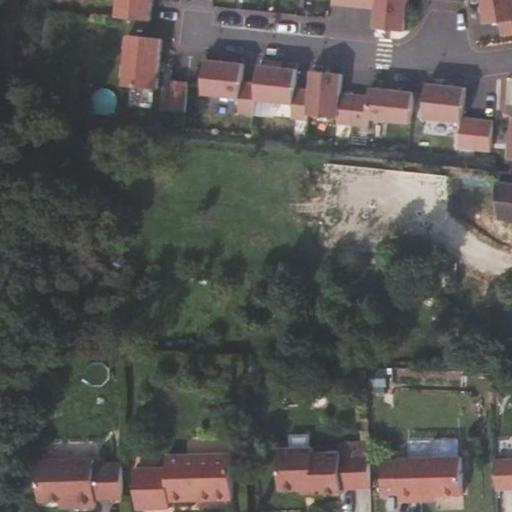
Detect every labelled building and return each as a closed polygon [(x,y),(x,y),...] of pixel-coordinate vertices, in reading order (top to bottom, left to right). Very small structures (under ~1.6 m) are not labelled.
[(155,27),(157,0),(122,0),(120,24),(155,27)] [(333,0),(332,8),(363,11),(364,0),(333,0)] [(364,0),(363,11),(376,12),(374,34),(409,37),(411,0),(364,0)] [(511,0),(480,0),(483,30),(500,28),(501,42),(511,40),(511,0)] [(124,91),(161,95),(166,44),(129,40),(124,91)] [(243,68),(207,63),(202,98),(237,103),(236,114),(252,116),(254,105),(256,87),(241,86),(243,68)] [(256,87),(254,105),(292,109),(290,122),(305,124),(308,89),(296,87),(298,76),(258,71),(256,87)] [(343,79),(310,76),(308,89),(305,124),(350,129),(353,96),(342,95),(343,79)] [(189,82),(170,80),(167,111),(186,113),(189,82)] [(466,92),(424,87),(419,126),(460,131),(458,151),(490,155),(495,121),(463,118),(466,92)] [(371,98),(353,96),(350,129),(410,136),(415,96),(372,91),(371,98)] [(501,221),(511,221),(511,183),(503,184),(501,221)] [(496,260),(497,220),(458,219),(457,258),(496,260)] [(492,331),(496,260),(457,258),(455,304),(468,305),(467,331),(492,331)] [(313,458),(313,453),(280,452),(278,494),(313,495),(313,499),(341,499),(341,493),(371,493),(370,460),(340,460),(340,458),(313,458)] [(511,456),(498,456),(497,490),(511,489),(511,456)] [(168,511),(169,506),(233,506),(233,461),(168,462),(167,475),(136,475),(135,511),(168,511)] [(415,502),(463,502),(462,465),(399,465),(399,468),(384,468),(383,501),(415,501),(415,502)] [(123,470),(94,470),(94,467),(38,466),(38,507),(75,506),(74,511),(95,511),(95,506),(123,505),(123,470)]
